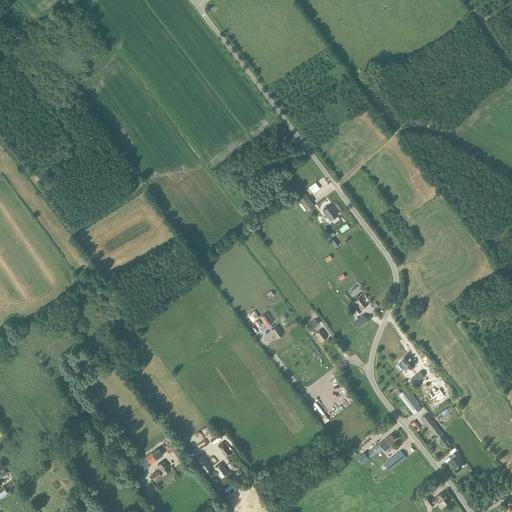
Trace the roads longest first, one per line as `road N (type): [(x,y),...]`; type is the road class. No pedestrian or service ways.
road 1 (unclassified): [(468,511),(371,380),(394,268),(196,5)]
road 2 (track): [(511,173),(443,132),(406,126),(335,187)]
